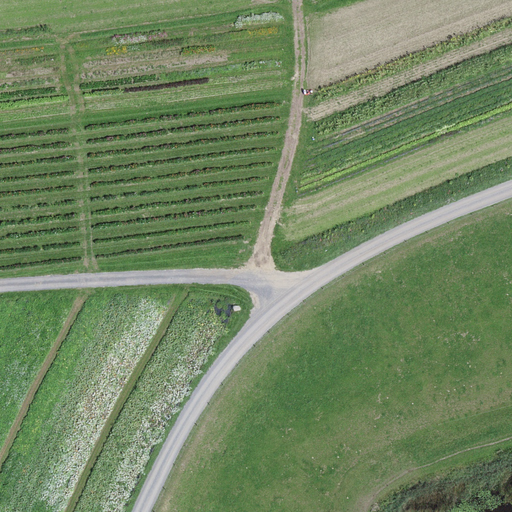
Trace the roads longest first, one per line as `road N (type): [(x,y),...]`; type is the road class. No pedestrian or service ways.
road 1 (unclassified): [(147,511),(195,405),(288,290),(511,191)]
road 2 (track): [(0,287),(180,275),(288,290)]
